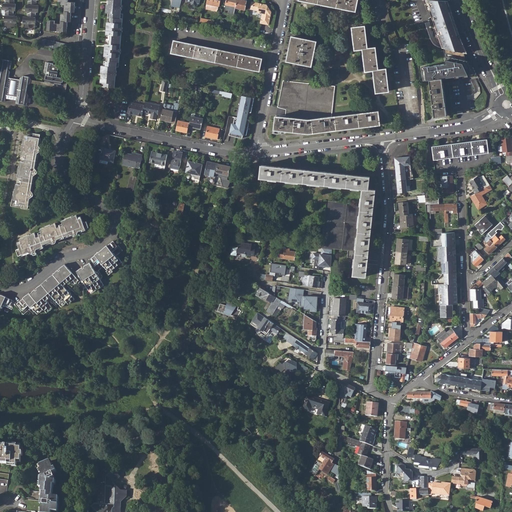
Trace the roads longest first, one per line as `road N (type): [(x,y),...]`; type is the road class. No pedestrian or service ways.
road 1 (residential): [(67,133),(62,175),(113,211),(116,225),(100,244),(33,283),(0,287)]
road 2 (residential): [(381,138),(389,213),(368,390)]
road 3 (residential): [(258,154),(101,125),(80,114)]
road 4 (residential): [(258,154),(286,0)]
road 5 (residential): [(500,109),(468,126),(381,138)]
road 6 (residential): [(381,138),(258,154)]
